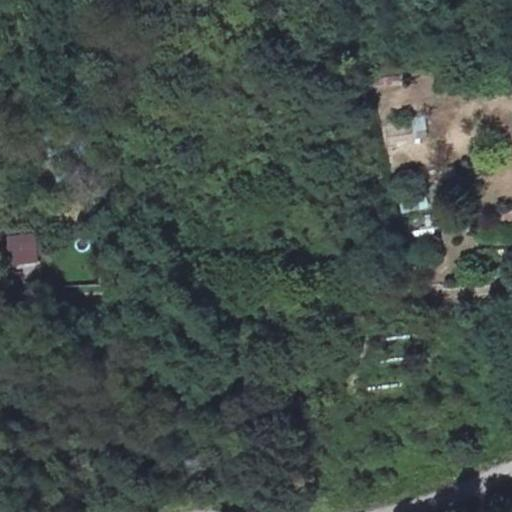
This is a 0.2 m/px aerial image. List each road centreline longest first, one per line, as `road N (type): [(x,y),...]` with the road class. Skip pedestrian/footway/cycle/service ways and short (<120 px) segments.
road 1 (track): [(511,284),(405,295),(0,297)]
road 2 (unclassified): [(396,511),(511,469)]
